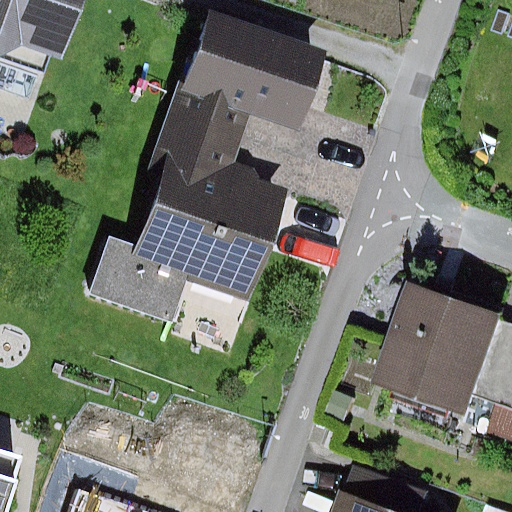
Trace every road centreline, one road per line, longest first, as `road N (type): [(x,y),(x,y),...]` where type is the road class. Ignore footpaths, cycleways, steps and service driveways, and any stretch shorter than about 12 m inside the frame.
road 1 (residential): [(372,217),(272,511)]
road 2 (unknown): [(197,0),(422,82)]
road 3 (residential): [(453,0),(372,217)]
road 4 (residential): [(511,260),(372,217)]
